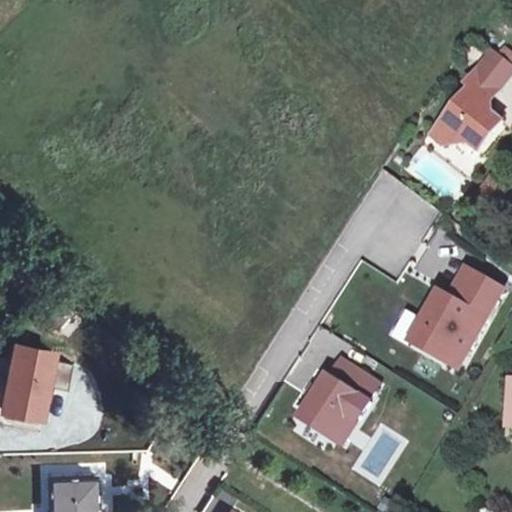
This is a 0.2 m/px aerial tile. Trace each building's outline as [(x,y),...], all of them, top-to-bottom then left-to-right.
[(501,91),(511,77),(511,66),(494,52),(478,72),(501,91)] [(504,121),(493,113),(492,102),(501,91),(478,72),(468,84),(472,87),(433,136),(445,145),(469,142),(480,151),(504,121)] [(453,349),(468,357),(506,290),(474,273),(461,297),(455,298),(443,291),(427,321),(431,324),(419,346),(447,361),(453,349)] [(53,352),(16,344),(3,409),(40,417),(46,386),(68,389),(73,363),(52,358),(53,352)] [(453,349),(447,361),(462,369),(468,357),(453,349)] [(384,386),(345,361),(306,421),(345,446),(384,386)] [(98,511),(97,476),(49,478),(50,511),(98,511)]
